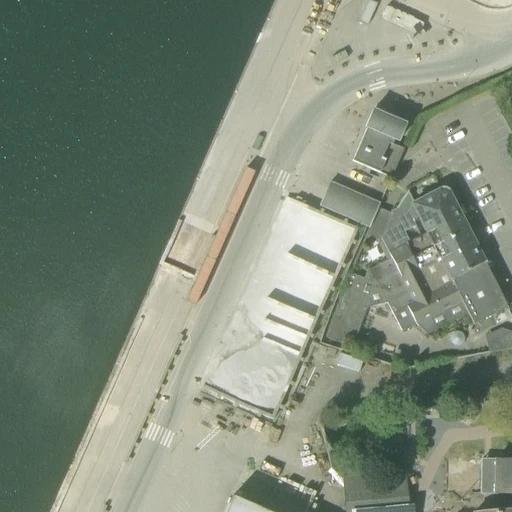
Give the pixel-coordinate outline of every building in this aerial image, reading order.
[(405,125),(372,111),(364,128),(366,129),(351,162),(390,179),(403,150),(391,145),(393,140),(398,142),(405,125)] [(369,228),(377,209),(379,206),(329,184),(319,206),(369,228)] [(381,240),(389,255),(405,247),(411,259),(466,231),(448,195),(448,193),(447,192),(446,192),(445,192),(441,191),(441,190),(440,190),(439,190),(437,192),(412,205),(411,203),(396,211),(397,212),(392,215),(377,209),(369,228),(366,234),(381,241),(381,240)] [(401,332),(415,325),(425,335),(468,313),(474,325),(506,309),(494,285),(466,231),(411,259),(405,247),(389,255),(390,259),(369,270),(365,281),(349,274),(325,338),(351,348),(365,311),(387,305),(401,332)] [(511,334),(498,341),(503,351),(511,349),(511,334)] [(511,461),(494,461),(493,495),(511,495),(511,461)] [(345,511),(405,511),(402,476),(343,481),(345,511)] [(263,511),(232,498),(225,511),(263,511)]
